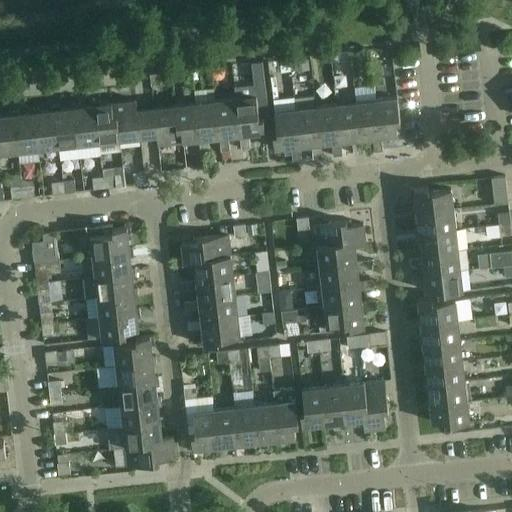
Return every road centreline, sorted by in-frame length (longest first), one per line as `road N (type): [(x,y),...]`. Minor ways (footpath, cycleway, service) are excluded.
road 1 (residential): [(23,467),(0,239),(17,211),(156,194)]
road 2 (residential): [(413,477),(386,173)]
road 3 (residential): [(182,470),(156,194)]
road 4 (residential): [(23,467),(52,485),(182,470)]
road 5 (residential): [(255,511),(287,492),(413,477)]
road 6 (residential): [(500,162),(483,24)]
road 7 (residential): [(433,169),(424,45)]
